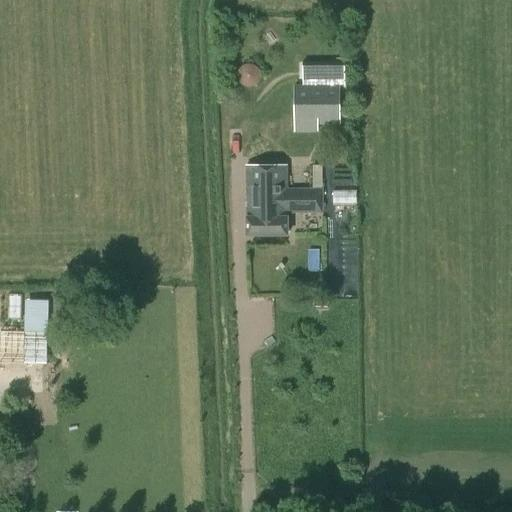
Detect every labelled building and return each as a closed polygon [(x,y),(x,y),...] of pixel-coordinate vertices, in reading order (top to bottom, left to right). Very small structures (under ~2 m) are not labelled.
[(239,66),(243,88),(261,85),(257,63),(239,66)] [(303,64),(303,86),(339,86),(344,86),(344,64),(303,64)] [(340,125),(339,86),(303,86),(294,86),(294,125),(340,125)] [(286,190),(286,167),(246,167),(246,237),(287,237),(287,214),(322,214),(322,167),(312,167),(312,189),(286,190)] [(334,205),(357,204),(356,190),(333,191),(334,205)] [(68,337),(67,337),(66,337),(65,329),(57,330),(58,338),(57,338),(56,338),(56,339),(55,339),(54,340),(54,341),(53,341),(53,342),(52,343),(52,344),(52,345),(51,345),(51,346),(51,347),(51,348),(51,349),(51,350),(51,351),(52,351),(52,352),(52,353),(52,354),(53,354),(53,355),(54,356),(55,357),(56,357),(56,358),(57,358),(58,359),(59,359),(60,360),(61,360),(62,360),(63,360),(64,360),(65,360),(66,360),(66,359),(67,359),(68,359),(68,358),(69,358),(70,358),(70,357),(71,357),(71,356),(72,356),(72,355),(73,355),(73,354),(73,353),(74,353),(74,352),(74,351),(74,350),(75,349),(75,348),(75,347),(74,346),(74,345),(74,344),(74,343),(73,343),(73,342),(72,341),(72,340),(71,340),(71,339),(70,339),(69,338),(68,338),(68,337)] [(0,369),(25,370),(26,332),(0,331),(0,369)]
